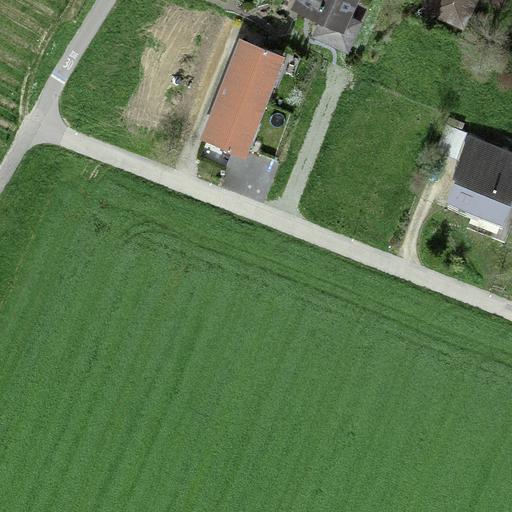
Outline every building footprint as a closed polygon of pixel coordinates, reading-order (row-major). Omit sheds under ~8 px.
[(364,0),(297,0),(295,7),(351,32),(364,0)] [(509,0),(433,0),(429,10),(471,26),(480,0),(482,0),(506,9),(509,0)] [(219,89),(267,106),(285,58),(239,38),(219,89)] [(267,106),(219,89),(199,140),(246,160),(267,106)] [(511,151),(468,132),(445,203),(506,231),(511,213),(511,151)]
